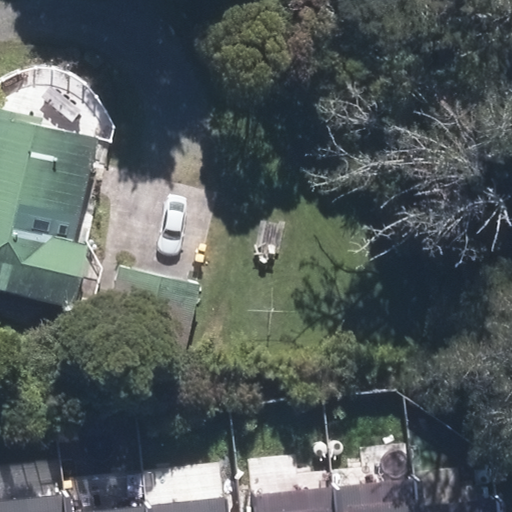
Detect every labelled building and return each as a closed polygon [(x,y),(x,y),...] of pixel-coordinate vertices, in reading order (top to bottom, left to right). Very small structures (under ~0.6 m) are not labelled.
[(0,110),(0,291),(66,307),(80,248),(64,245),(90,137),(33,124),(34,118),(0,110)] [(93,361),(171,380),(193,284),(115,266),(93,361)] [(412,478),(331,487),(333,511),(415,511),(415,507),(412,478)] [(331,486),(253,495),(255,511),(333,511),(331,487),(331,486)] [(64,511),(62,495),(0,502),(0,511),(64,511)] [(144,507),(145,511),(232,511),(231,497),(144,507)] [(489,511),(488,499),(415,507),(415,511),(489,511)]
